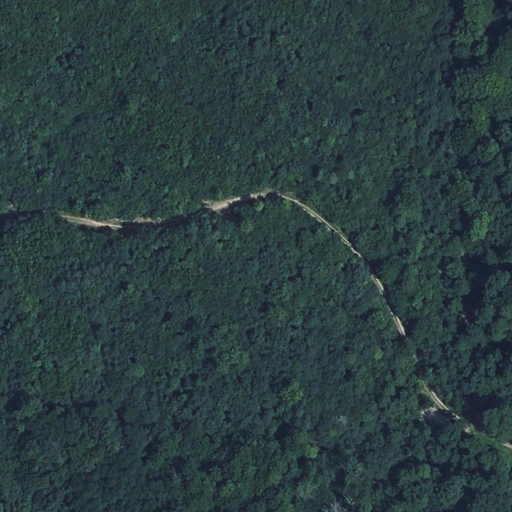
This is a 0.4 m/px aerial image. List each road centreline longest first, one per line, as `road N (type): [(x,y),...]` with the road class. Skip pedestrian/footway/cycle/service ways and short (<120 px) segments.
road 1 (track): [(472,430),(427,391),(395,311),(361,255),(290,198),(262,195),(201,216),(115,227),(41,213),(0,218)]
road 2 (track): [(459,0),(472,430)]
